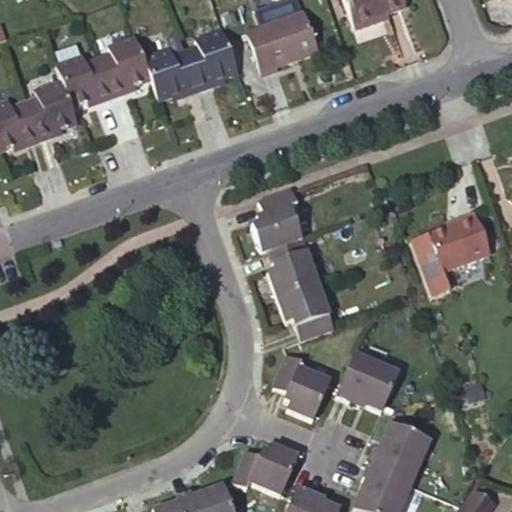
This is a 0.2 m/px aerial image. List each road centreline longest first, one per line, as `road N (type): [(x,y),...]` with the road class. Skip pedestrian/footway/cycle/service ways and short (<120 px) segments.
road 1 (residential): [(26,511),(179,459),(214,429),(234,390),(235,343),(183,175)]
road 2 (residential): [(183,175),(472,69)]
road 3 (residential): [(0,243),(183,175)]
road 4 (unknown): [(226,406),(359,471)]
